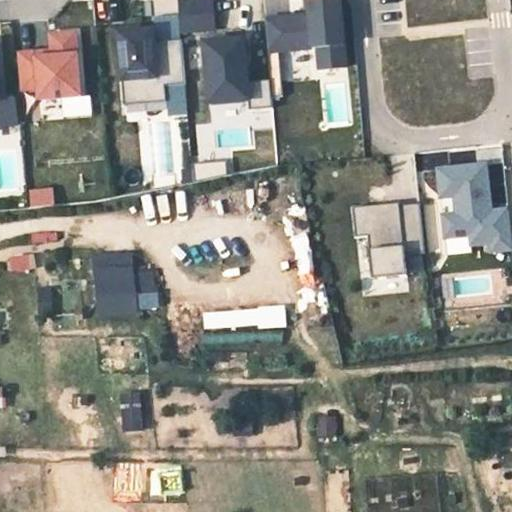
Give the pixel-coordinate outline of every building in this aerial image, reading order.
[(182,33),(216,31),(213,1),(180,4),(182,33)] [(266,22),(269,55),(318,51),(320,73),(347,70),(341,1),(309,4),(311,18),(266,22)] [(155,31),(144,32),(145,44),(156,43),(155,31)] [(187,86),(183,41),(156,43),(145,44),(144,32),(119,34),(125,107),(168,103),(167,87),(187,86)] [(83,100),(77,36),(51,38),(53,60),(38,62),(37,56),(21,57),(24,94),(40,93),(41,104),(83,100)] [(251,113),(274,111),(272,83),(249,85),(246,42),(205,45),(210,107),(250,104),(251,113)] [(0,126),(18,125),(16,100),(1,101),(0,92),(0,126)] [(491,207),(487,166),(438,172),(441,199),(455,198),(456,216),(443,217),(445,240),(470,237),(471,247),(491,245),(492,253),(511,251),(511,238),(509,211),(487,214),(486,207),(491,207)] [(400,204),(353,209),(357,239),(369,238),(374,280),(408,277),(406,256),(425,254),(421,212),(401,214),(400,204)] [(134,270),(133,251),(93,253),(96,315),(158,312),(156,269),(134,270)]
